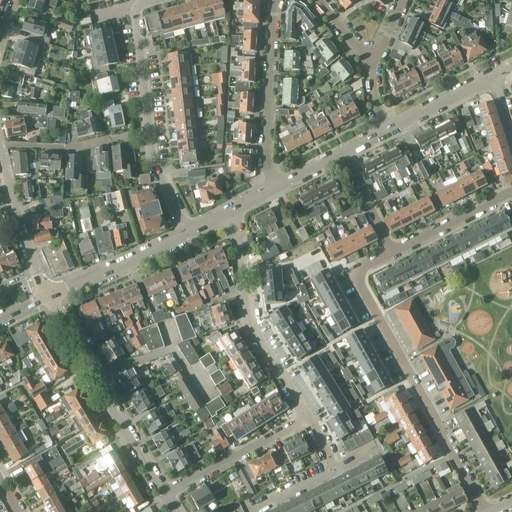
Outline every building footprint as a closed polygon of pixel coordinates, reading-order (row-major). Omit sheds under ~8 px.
[(55,8),(58,1),(55,0),(30,0),(28,9),(42,13),(44,5),(55,8)] [(215,21),(209,0),(206,0),(199,2),(205,23),(215,21)] [(221,0),(209,0),(215,21),(226,18),(221,0)] [(233,0),(233,11),(238,11),(259,12),(260,2),(244,1),(244,4),(238,3),(238,0),(233,0)] [(356,10),(365,6),(364,0),(340,0),(339,2),(346,10),(352,5),(356,10)] [(434,10),(447,16),(449,11),(453,4),(444,0),(436,0),(435,4),(435,5),(434,9),(435,9),(434,10)] [(205,23),(199,2),(188,5),(194,26),(205,23)] [(296,30),(300,27),(304,24),(301,20),(309,15),(303,8),(295,4),(291,5),(287,12),(286,26),(296,26),(296,30)] [(194,26),(188,5),(178,8),(184,29),(194,26)] [(483,6),(474,10),(476,16),(486,12),(483,6)] [(184,29),(178,8),(168,11),(173,32),(184,29)] [(441,28),(447,16),(434,10),(429,22),(441,28)] [(157,13),(163,35),(173,32),(168,11),(157,13)] [(243,27),(244,27),(257,28),(258,23),(259,23),(259,12),(238,11),(237,17),(243,17),(243,27)] [(449,11),(447,16),(453,19),(458,21),(460,16),(449,11)] [(163,35),(157,13),(144,17),(149,35),(151,34),(152,38),(163,35)] [(300,27),(303,30),(304,32),(308,29),(310,31),(317,26),(309,15),(301,20),(304,24),(300,27)] [(460,16),(458,21),(466,24),(471,22),(472,21),(460,16)] [(26,19),(23,31),(35,34),(34,40),(46,43),(49,45),(51,38),(47,37),(51,26),(35,22),(35,20),(36,21),(36,20),(29,18),(28,18),(29,19),(29,20),(26,19)] [(90,18),(79,20),(80,26),(92,24),(90,18)] [(412,18),(406,30),(419,36),(430,42),(435,40),(437,39),(421,32),(424,24),(412,18)] [(71,31),(73,24),(59,19),(56,26),(71,31)] [(466,24),(463,26),(468,36),(478,55),(479,55),(479,56),(484,53),(483,53),(488,50),(480,36),(479,37),(471,22),(466,24)] [(308,37),(304,32),(303,30),(301,31),(296,31),(296,30),(296,26),(286,26),(286,40),(295,40),(295,37),(300,38),(302,41),(302,46),(307,46),(312,42),(312,41),(308,37)] [(257,28),(244,27),(244,37),(232,36),(232,41),(257,42),(257,33),(257,28)] [(111,30),(89,35),(91,46),(113,41),(111,30)] [(407,51),(406,53),(409,55),(412,50),(413,49),(419,36),(406,30),(400,42),(398,47),(407,51)] [(312,41),(312,42),(312,44),(319,39),(314,33),(308,37),(312,41)] [(210,45),(221,44),(219,38),(219,36),(208,39),(210,45)] [(469,60),(478,55),(468,36),(462,40),(464,45),(462,46),(469,60)] [(312,52),(318,58),(333,46),(328,39),(312,52)] [(16,44),(14,50),(16,50),(15,53),(39,60),(43,49),(44,49),(46,43),(34,40),(32,46),(18,42),(17,44),(16,44)] [(113,41),(91,46),(94,57),(116,52),(113,41)] [(257,42),(232,41),(231,49),(236,49),(236,46),(243,47),(243,52),(256,52),(257,42)] [(395,45),(392,50),(396,52),(398,53),(398,54),(402,56),(404,57),(405,53),(406,53),(407,51),(398,47),(395,45)] [(339,53),(333,46),(318,58),(323,65),(339,53)] [(423,46),(419,48),(434,76),(442,73),(435,59),(431,61),(425,50),(423,46)] [(445,48),(444,46),(439,48),(440,50),(437,52),(447,70),(455,66),(445,48)] [(450,46),(445,48),(455,66),(463,62),(456,48),(452,50),(450,46)] [(221,63),(227,62),(228,47),(219,48),(221,63)] [(426,81),(434,76),(419,48),(413,51),(412,50),(409,55),(411,58),(416,55),(418,60),(419,60),(422,66),(419,67),(426,81)] [(285,61),(312,62),(310,55),(307,55),(307,57),(300,57),(300,53),(298,53),(298,51),(292,50),(292,52),(285,52),(285,61)] [(400,62),(402,56),(398,54),(398,53),(396,52),(392,50),(389,57),(400,62)] [(94,57),(90,58),(94,75),(107,72),(105,66),(118,63),(118,61),(120,61),(118,54),(116,54),(116,52),(94,57)] [(13,55),(11,61),(13,61),(12,64),(24,68),(23,73),(34,77),(36,71),(37,71),(41,60),(39,60),(15,53),(14,55),(13,55)] [(169,55),(170,68),(192,65),(191,53),(169,55)] [(330,75),(333,78),(349,66),(344,59),(332,68),(332,67),(331,68),(332,69),(330,70),(332,73),(330,75)] [(312,62),(285,61),(284,69),(299,70),(299,68),(313,68),(312,62)] [(231,65),(230,72),(255,73),(256,63),(254,63),(242,63),(242,68),(234,67),(234,65),(231,65)] [(170,68),(171,78),(193,76),(192,65),(170,68)] [(406,65),(402,67),(413,87),(420,84),(414,70),(410,72),(406,65)] [(333,79),(326,83),(330,89),(341,80),(343,82),(355,73),(349,66),(333,78),(333,79)] [(400,71),(395,73),(405,91),(413,87),(402,67),(399,69),(400,71)] [(319,75),(317,76),(319,81),(329,73),(325,69),(323,70),(318,74),(319,75)] [(396,96),(405,91),(395,73),(393,69),(389,71),(392,75),(391,76),(393,80),(390,82),(393,90),(392,91),(394,95),(396,95),(396,96)] [(15,83),(14,88),(21,89),(23,81),(29,83),(31,77),(25,75),(25,76),(9,72),(7,81),(15,83)] [(242,77),(241,83),(236,83),(235,88),(249,89),(250,83),(255,83),(255,73),(230,72),(230,77),(242,77)] [(220,74),(216,74),(217,76),(218,85),(225,84),(226,84),(227,84),(226,79),(225,73),(220,74)] [(97,82),(100,96),(120,91),(116,77),(108,79),(108,76),(105,77),(104,74),(91,77),(92,83),(97,82)] [(171,78),(172,89),(195,87),(193,76),(171,78)] [(284,79),(283,88),(298,89),(303,90),(309,87),(309,81),(298,81),(299,80),(284,79)] [(318,88),(319,90),(322,96),(330,91),(330,89),(326,83),(318,88)] [(56,86),(48,84),(46,90),(54,92),(56,86)] [(219,95),(219,96),(224,95),(226,95),(225,84),(218,85),(219,95)] [(341,99),(352,93),(349,86),(338,92),(341,99)] [(27,90),(21,89),(14,88),(14,89),(4,87),(3,97),(13,98),(14,95),(22,96),(22,92),(26,92),(27,90)] [(172,89),(174,100),(196,97),(195,87),(172,89)] [(235,94),(241,94),(241,98),(235,98),(235,103),(254,104),(254,94),(249,94),(249,89),(235,88),(235,94)] [(283,97),(303,98),(303,93),(298,93),(298,89),(283,88),(283,97)] [(314,92),(319,99),(323,97),(322,96),(319,90),(314,92)] [(80,93),(70,92),(69,103),(79,104),(80,93)] [(224,95),(219,96),(217,96),(218,107),(223,106),(225,106),(225,105),(224,95)] [(174,100),(175,111),(197,108),(196,97),(174,100)] [(303,98),(283,97),(282,105),(297,106),(297,103),(302,103),(303,98)] [(344,98),(340,100),(351,121),(359,117),(352,104),(348,106),(344,98)] [(101,102),(104,118),(109,117),(112,129),(125,126),(121,106),(115,107),(113,100),(101,102)] [(339,110),(337,111),(344,124),(351,121),(340,100),(336,103),(339,110)] [(18,112),(33,114),(34,103),(19,102),(18,112)] [(482,118),(496,113),(492,102),(478,106),(482,118)] [(34,103),(33,114),(32,118),(39,119),(40,115),(45,115),(46,105),(34,103)] [(253,114),(254,104),(235,103),(228,103),(228,109),(240,109),(240,113),(253,114)] [(217,117),(219,117),(224,116),(225,116),(223,106),(218,107),(216,107),(217,117)] [(344,124),(337,111),(333,114),(329,106),(324,108),(335,129),(344,124)] [(66,108),(54,107),(53,118),(65,119),(66,108)] [(175,111),(176,121),(198,119),(197,108),(175,111)] [(99,132),(97,125),(94,112),(88,113),(90,120),(76,124),(79,136),(99,132)] [(317,112),(313,114),(324,134),(332,130),(326,117),(324,118),(322,113),(319,115),(317,112)] [(496,113),(482,118),(486,129),(500,125),(496,113)] [(324,134),(313,114),(309,116),(310,119),(306,121),(315,139),(324,134)] [(6,124),(9,137),(26,134),(25,127),(35,126),(35,128),(47,129),(48,119),(39,119),(32,118),(23,117),(24,120),(6,124)] [(451,120),(442,124),(456,151),(460,149),(453,135),(457,133),(456,130),(461,127),(456,117),(451,120)] [(55,130),(55,126),(56,120),(48,119),(47,129),(55,130)] [(198,119),(176,121),(177,132),(199,130),(198,119)] [(301,130),(297,132),(304,145),(312,141),(301,120),(297,122),(301,130)] [(234,134),(252,135),(252,125),(239,124),(239,129),(234,129),(234,134)] [(440,142),(443,148),(447,145),(451,154),(456,151),(442,124),(433,129),(440,142)] [(500,125),(486,129),(490,141),(504,136),(500,125)] [(290,126),(285,128),(296,149),(304,145),(297,132),(295,127),(291,129),(290,126)] [(285,147),(288,153),(296,149),(285,128),(281,130),(283,134),(279,136),(282,141),(279,143),(282,148),(285,147)] [(443,148),(440,142),(433,129),(425,133),(436,155),(435,156),(438,161),(442,159),(440,154),(441,154),(438,150),(443,148)] [(199,130),(177,132),(178,143),(201,140),(199,130)] [(415,138),(422,151),(421,152),(424,157),(429,154),(431,158),(435,156),(436,155),(425,133),(415,138)] [(252,135),(234,134),(234,139),(238,139),(238,144),(251,145),(252,135)] [(504,136),(490,141),(493,152),(507,148),(504,136)] [(465,138),(458,141),(464,155),(471,152),(465,138)] [(202,151),(201,140),(178,143),(180,154),(202,151)] [(128,166),(126,146),(124,147),(124,145),(117,145),(118,147),(112,148),(115,171),(124,170),(124,179),(136,178),(135,165),(128,166)] [(95,149),(96,173),(111,172),(110,154),(105,154),(105,149),(102,149),(101,146),(97,147),(97,149),(95,149)] [(397,147),(388,152),(402,179),(403,180),(407,177),(402,169),(414,163),(406,148),(399,151),(397,147)] [(507,148),(493,152),(497,164),(511,159),(507,148)] [(232,172),(241,172),(242,150),(232,149),(226,149),(226,154),(232,155),(232,160),(232,172)] [(242,150),(241,172),(250,173),(251,161),(253,161),(253,150),(242,150)] [(202,151),(180,154),(181,167),(199,165),(199,163),(203,162),(202,151)] [(380,156),(389,174),(393,172),(397,181),(402,179),(388,152),(380,156)] [(52,156),(50,156),(49,173),(54,173),(54,170),(60,170),(61,156),(58,156),(59,154),(52,153),(52,156)] [(12,155),(13,165),(30,164),(29,154),(26,154),(12,155)] [(49,173),(50,156),(40,155),(39,169),(44,169),(44,172),(49,173)] [(67,156),(66,180),(75,180),(75,189),(87,189),(87,177),(80,177),(81,157),(79,157),(79,155),(72,155),(72,157),(67,156)] [(380,156),(371,161),(380,179),(382,183),(387,181),(384,176),(389,174),(380,156)] [(511,161),(511,159),(497,164),(501,175),(511,171),(511,161)] [(425,160),(416,165),(424,181),(433,176),(425,160)] [(382,183),(380,179),(371,161),(361,165),(364,170),(360,172),(365,181),(373,176),(380,191),(375,194),(378,200),(388,195),(384,188),(385,188),(382,183)] [(463,172),(467,169),(464,163),(459,165),(463,172)] [(31,177),(30,164),(13,165),(14,176),(24,175),(24,177),(31,177)] [(204,170),(188,172),(189,178),(205,176),(204,170)] [(480,171),(471,176),(473,181),(472,182),(474,185),(472,186),(474,188),(476,187),(477,190),(487,185),(485,182),(489,180),(484,170),(480,172),(480,171)] [(465,196),(477,190),(476,187),(474,188),(472,186),(474,185),(472,182),(473,181),(471,176),(469,173),(457,179),(458,182),(465,196)] [(149,183),(148,175),(140,176),(141,184),(149,183)] [(221,178),(208,182),(212,196),(222,193),(220,185),(223,184),(221,178)] [(325,184),(334,202),(345,197),(340,186),(338,187),(334,179),(325,184)] [(214,201),(212,196),(208,182),(206,182),(207,187),(199,189),(203,204),(214,201)] [(452,199),(453,202),(465,196),(458,182),(448,188),(446,189),(448,193),(450,193),(452,197),(453,196),(454,198),(452,199)] [(31,199),(41,198),(39,189),(38,189),(37,183),(22,185),(24,200),(26,200),(26,201),(31,200),(31,199)] [(317,188),(323,202),(327,200),(334,213),(339,211),(334,202),(325,184),(317,188)] [(317,188),(308,193),(320,216),(328,212),(323,202),(317,188)] [(443,207),(453,202),(452,199),(454,198),(453,196),(452,197),(450,193),(448,193),(446,189),(437,193),(443,207)] [(151,191),(133,196),(137,210),(140,209),(140,211),(139,211),(140,213),(141,213),(143,220),(140,221),(144,234),(161,230),(160,228),(164,227),(160,213),(157,214),(155,207),(158,206),(154,194),(152,195),(151,191)] [(128,210),(124,192),(105,196),(108,214),(128,210)] [(317,222),(322,220),(320,216),(308,193),(298,197),(305,211),(304,211),(308,218),(313,215),(317,222)] [(104,207),(103,197),(93,199),(94,209),(104,207)] [(42,209),(55,207),(54,198),(41,200),(42,209)] [(428,198),(419,202),(421,207),(419,208),(422,212),(421,213),(421,215),(424,214),(425,216),(435,211),(428,198)] [(417,203),(406,209),(413,222),(425,216),(424,214),(421,215),(421,213),(422,212),(419,208),(421,207),(419,202),(417,203)] [(343,218),(358,211),(355,204),(340,211),(343,218)] [(271,209),(262,213),(277,243),(277,245),(282,242),(276,231),(278,230),(275,222),(277,221),(271,209)] [(400,226),(401,228),(413,222),(406,209),(395,214),(394,215),(396,220),(398,219),(400,223),(401,223),(402,225),(400,226)] [(491,218),(500,236),(511,230),(511,221),(511,220),(510,221),(505,211),(491,218)] [(267,236),(272,245),(277,243),(262,213),(253,217),(259,230),(262,229),(266,237),(267,236)] [(394,215),(385,220),(391,233),(401,228),(400,226),(402,225),(401,223),(400,223),(398,219),(396,220),(394,215)] [(50,218),(44,218),(44,216),(31,216),(32,230),(45,229),(45,230),(52,229),(51,223),(50,223),(50,218)] [(92,231),(89,218),(82,220),(86,233),(92,231)] [(478,224),(488,243),(500,236),(491,218),(478,224)] [(126,245),(125,242),(129,241),(127,229),(127,230),(125,223),(115,226),(115,222),(110,223),(111,227),(112,227),(117,247),(126,245)] [(466,231),(475,249),(488,243),(478,224),(466,231)] [(303,227),(297,231),(303,243),(309,239),(303,227)] [(366,243),(367,245),(377,240),(370,227),(361,232),(363,236),(362,237),(364,242),(363,242),(364,244),(366,243)] [(108,232),(103,233),(102,228),(94,230),(96,241),(100,255),(103,254),(105,255),(107,254),(108,252),(113,251),(110,238),(111,237),(110,233),(108,232)] [(37,245),(51,241),(59,239),(56,229),(48,231),(41,233),(41,231),(34,233),(37,245)] [(324,232),(331,246),(327,249),(334,262),(344,257),(342,255),(345,254),(344,252),(343,252),(340,248),(339,249),(336,244),(332,236),(329,230),(326,231),(324,232)] [(453,237),(462,256),(475,249),(466,231),(453,237)] [(360,232),(349,238),(355,251),(367,245),(366,243),(364,244),(363,242),(364,242),(362,237),(363,236),(361,232),(360,232)] [(91,253),(95,252),(89,237),(79,242),(85,263),(94,260),(91,253)] [(440,244),(449,262),(462,256),(453,237),(440,244)] [(0,244),(1,248),(11,268),(19,264),(20,263),(18,259),(17,259),(14,252),(9,254),(6,246),(10,244),(7,238),(0,241),(0,244)] [(81,266),(75,252),(69,238),(41,250),(50,271),(53,270),(56,277),(81,266)] [(313,238),(308,241),(313,251),(318,248),(313,238)] [(342,255),(344,257),(355,251),(349,238),(338,243),(336,244),(339,249),(340,248),(343,252),(344,252),(345,254),(342,255)] [(509,239),(503,242),(506,248),(511,245),(509,239)] [(288,240),(279,245),(283,253),(292,248),(288,240)] [(308,241),(302,243),(307,253),(313,251),(308,241)] [(497,245),(500,251),(506,248),(503,242),(497,245)] [(302,243),(297,246),(302,256),(307,253),(302,243)] [(427,250),(436,269),(449,262),(440,244),(427,250)] [(262,251),(258,253),(263,263),(280,254),(275,245),(271,247),(270,245),(261,250),(262,251)] [(297,246),(291,249),(296,259),(302,256),(297,246)] [(10,269),(11,268),(1,248),(0,248),(0,254),(1,257),(0,257),(0,265),(3,273),(10,270),(10,269)] [(223,248),(212,253),(218,266),(219,266),(223,275),(219,277),(224,289),(233,285),(224,264),(227,263),(224,255),(226,254),(223,248)] [(291,249),(286,252),(291,261),(296,259),(291,249)] [(414,257),(423,275),(436,269),(427,250),(414,257)] [(212,253),(204,256),(209,270),(215,268),(219,277),(223,275),(219,266),(218,266),(212,253)] [(195,260),(201,274),(205,272),(209,283),(214,281),(209,270),(204,256),(195,260)] [(423,275),(414,257),(401,263),(410,281),(423,275)] [(187,264),(192,278),(196,276),(200,287),(205,285),(201,274),(195,260),(187,264)] [(401,263),(394,266),(388,269),(397,288),(410,281),(401,263)] [(187,298),(191,310),(203,306),(191,278),(192,278),(187,264),(178,268),(184,282),(186,280),(193,296),(187,298)] [(388,269),(375,276),(380,286),(379,287),(381,292),(383,291),(384,294),(397,288),(388,269)] [(327,270),(310,280),(315,289),(333,279),(327,270)] [(162,274),(170,293),(173,301),(178,300),(172,286),(176,285),(170,271),(162,274)] [(280,271),(262,273),(263,284),(281,282),(280,271)] [(165,295),(170,293),(162,274),(153,278),(159,292),(158,292),(162,302),(167,300),(165,295)] [(158,304),(162,302),(158,292),(159,292),(153,278),(144,282),(150,296),(153,294),(158,304)] [(333,279),(315,289),(320,298),(338,288),(333,279)] [(281,282),(263,284),(265,294),(282,292),(281,282)] [(222,293),(218,283),(214,285),(218,295),(222,293)] [(211,297),(217,295),(212,284),(207,286),(211,297)] [(136,285),(128,289),(133,303),(137,301),(141,310),(146,308),(136,285)] [(338,288),(320,298),(325,308),(327,307),(327,306),(343,297),(338,288)] [(129,305),(133,303),(128,289),(119,292),(125,306),(129,316),(133,314),(129,305)] [(209,298),(206,290),(199,292),(203,301),(209,298)] [(119,292),(111,296),(117,310),(120,308),(124,318),(129,316),(125,306),(119,292)] [(282,292),(265,294),(266,305),(286,303),(285,292),(282,292)] [(111,296),(103,300),(108,313),(113,323),(117,321),(115,316),(118,315),(116,310),(117,310),(111,296)] [(390,306),(399,302),(397,298),(396,297),(396,296),(387,301),(390,306)] [(343,297),(327,306),(327,307),(332,315),(348,306),(343,297)] [(191,310),(187,298),(186,299),(188,305),(176,309),(179,314),(191,310)] [(108,325),(113,323),(108,313),(103,300),(94,303),(100,317),(104,315),(108,325)] [(435,340),(412,300),(395,309),(400,318),(402,318),(404,321),(402,322),(417,349),(435,340)] [(89,322),(94,334),(92,335),(95,342),(107,337),(104,330),(101,330),(98,324),(102,322),(100,317),(94,303),(78,310),(82,320),(85,318),(87,322),(89,322)] [(205,316),(206,320),(230,312),(227,304),(213,308),(214,313),(205,316)] [(332,315),(330,316),(335,326),(337,325),(337,324),(353,315),(348,306),(332,315)] [(285,307),(270,316),(275,326),(290,316),(285,307)] [(157,312),(161,322),(166,321),(162,310),(157,312)] [(155,324),(161,322),(157,312),(151,315),(155,324)] [(233,321),(230,312),(206,320),(202,322),(203,326),(212,323),(213,328),(219,326),(233,321)] [(174,317),(176,323),(189,319),(186,313),(174,317)] [(353,315),(337,324),(337,325),(342,334),(358,325),(353,315)] [(290,316),(275,326),(281,334),(296,325),(290,316)] [(176,323),(178,329),(191,325),(189,319),(176,323)] [(127,329),(133,326),(131,320),(125,323),(127,329)] [(12,337),(18,348),(28,342),(46,332),(44,328),(43,329),(40,324),(33,328),(32,325),(25,329),(26,331),(22,334),(20,332),(12,337)] [(138,330),(141,336),(159,330),(157,324),(138,330)] [(191,325),(178,329),(181,335),(194,331),(191,325)] [(296,325),(281,334),(286,343),(302,333),(301,333),(296,325)] [(136,327),(134,327),(131,329),(135,337),(140,334),(136,327)] [(159,330),(141,336),(144,341),(161,335),(159,330)] [(219,340),(225,350),(241,340),(234,330),(223,337),(220,332),(210,339),(213,344),(219,340)] [(361,330),(345,339),(351,348),(366,340),(361,330)] [(181,335),(183,342),(187,340),(197,337),(194,331),(181,335)] [(37,348),(49,340),(47,336),(48,335),(46,332),(28,342),(31,346),(34,344),(37,348)] [(302,333),(286,343),(292,352),(307,342),(309,341),(303,332),(301,333),(302,333)] [(140,334),(138,336),(131,339),(136,349),(145,344),(140,334)] [(161,335),(144,341),(147,346),(163,341),(161,335)] [(100,347),(105,355),(127,342),(124,337),(115,343),(113,339),(100,347)] [(49,340),(37,348),(39,351),(34,354),(36,359),(55,348),(53,344),(52,345),(49,340)] [(178,346),(184,355),(188,352),(193,349),(187,340),(183,342),(183,343),(178,346)] [(225,350),(231,359),(247,350),(241,340),(225,350)] [(366,340),(351,348),(356,357),(371,349),(366,340)] [(438,345),(420,355),(438,387),(437,388),(438,387),(440,391),(439,392),(441,391),(451,410),(468,400),(468,399),(475,395),(449,349),(453,347),(454,345),(454,343),(453,341),(451,340),(448,340),(438,346),(438,345)] [(165,347),(163,341),(147,346),(150,352),(165,347)] [(127,342),(105,355),(110,363),(123,355),(123,356),(132,350),(127,342)] [(307,342),(292,352),(298,361),(313,351),(307,342)] [(2,344),(0,344),(0,349),(9,364),(12,363),(10,358),(14,356),(7,343),(2,346),(2,344)] [(44,360),(46,364),(59,356),(56,352),(57,351),(55,348),(36,359),(39,363),(44,360)] [(0,363),(2,363),(4,367),(9,364),(0,349),(0,363)] [(199,359),(193,349),(188,352),(195,362),(199,359)] [(371,349),(356,357),(361,366),(376,358),(371,349)] [(247,350),(231,359),(237,369),(253,360),(251,358),(252,357),(250,353),(249,354),(247,350)] [(190,365),(195,362),(188,352),(184,355),(190,365)] [(207,362),(213,358),(210,353),(199,359),(202,364),(207,362)] [(318,355),(301,366),(307,375),(322,365),(322,366),(324,364),(318,355)] [(46,374),(65,363),(63,360),(61,361),(59,356),(46,364),(48,367),(44,370),(46,374)] [(216,363),(213,358),(207,362),(202,364),(206,369),(216,363)] [(376,358),(361,366),(366,375),(381,367),(376,358)] [(237,369),(243,379),(259,369),(253,360),(237,369)] [(181,368),(176,361),(166,367),(171,375),(181,368)] [(65,363),(46,374),(51,382),(68,372),(65,368),(67,367),(65,363)] [(322,365),(307,375),(312,384),(327,374),(322,366),(322,365)] [(381,367),(366,375),(371,384),(386,376),(381,367)] [(119,378),(123,385),(146,373),(148,372),(146,368),(144,369),(137,373),(134,369),(119,378)] [(210,376),(213,381),(223,374),(220,369),(210,376)] [(259,369),(243,379),(250,389),(265,379),(259,369)] [(148,372),(146,373),(123,385),(127,393),(143,384),(141,381),(148,376),(149,378),(151,377),(148,372)] [(223,374),(213,381),(216,385),(226,379),(223,374)] [(327,374),(312,384),(318,392),(333,383),(327,374)] [(470,377),(482,398),(486,395),(474,375),(470,377)] [(23,379),(26,386),(32,383),(28,376),(23,379)] [(386,376),(371,384),(376,394),(392,385),(386,376)] [(176,383),(182,393),(193,387),(186,377),(176,383)] [(9,381),(12,386),(18,383),(15,378),(9,381)] [(34,387),(32,383),(26,386),(33,397),(47,389),(42,382),(34,387)] [(233,391),(231,386),(228,382),(218,388),(223,397),(233,391)] [(333,383),(318,392),(323,401),(338,391),(333,383)] [(135,406),(160,392),(161,391),(159,387),(148,393),(146,389),(130,398),(135,406)] [(182,393),(189,403),(199,397),(193,387),(182,393)] [(254,396),(260,392),(257,387),(250,391),(254,396)] [(390,411),(407,402),(401,391),(400,392),(397,387),(382,395),(385,400),(384,401),(390,411)] [(61,400),(66,407),(84,397),(82,393),(81,394),(78,390),(61,400)] [(265,397),(267,400),(266,401),(275,416),(285,410),(279,399),(281,398),(277,390),(265,397)] [(338,391),(323,401),(329,410),(344,400),(338,391)] [(34,399),(38,405),(49,398),(46,392),(34,399)] [(162,395),(160,392),(135,406),(139,414),(154,405),(152,401),(162,395)] [(219,396),(215,399),(221,410),(226,406),(219,396)] [(73,409),(75,413),(88,406),(85,401),(86,400),(84,397),(66,407),(68,412),(73,409)] [(199,397),(189,403),(194,412),(205,406),(199,397)] [(53,404),(49,398),(38,405),(42,411),(53,404)] [(216,413),(221,410),(215,399),(210,402),(216,413)] [(344,400),(329,410),(334,418),(335,419),(343,413),(344,413),(350,409),(344,400)] [(275,416),(266,401),(256,407),(266,422),(275,416)] [(217,415),(216,413),(210,402),(205,405),(212,418),(217,415)] [(396,422),(413,413),(407,402),(390,411),(396,422)] [(455,418),(461,428),(481,417),(478,412),(480,411),(479,411),(487,407),(484,402),(455,418)] [(7,406),(2,409),(0,405),(0,414),(4,413),(9,410),(8,408),(7,406)] [(75,423),(93,413),(91,410),(90,410),(88,406),(75,413),(77,417),(73,419),(75,423)] [(141,418),(146,426),(168,414),(164,406),(141,418)] [(205,406),(201,408),(195,412),(201,422),(208,418),(209,413),(205,406)] [(266,422),(256,407),(246,413),(256,428),(266,422)] [(175,415),(173,411),(168,414),(146,426),(150,434),(166,425),(164,421),(175,415)] [(384,412),(379,415),(382,420),(387,417),(384,412)] [(4,413),(0,414),(0,428),(10,423),(4,413)] [(95,417),(93,413),(75,423),(80,431),(84,429),(97,422),(94,417),(95,417)] [(256,428),(246,413),(237,419),(246,434),(256,428)] [(334,418),(328,422),(334,431),(349,422),(349,421),(344,413),(343,413),(335,419),(334,418)] [(406,431),(419,424),(413,413),(396,422),(397,423),(400,421),(406,431)] [(53,415),(45,419),(48,423),(55,419),(53,415)] [(376,424),(382,420),(379,415),(373,418),(376,424)] [(481,417),(461,428),(466,438),(492,424),(490,421),(483,425),(480,420),(482,418),(481,417)] [(246,434),(237,419),(227,425),(226,423),(221,426),(228,438),(233,435),(236,441),(246,434)] [(349,422),(334,431),(340,440),(357,429),(351,420),(349,421),(349,422)] [(364,420),(359,423),(363,432),(364,432),(369,429),(367,425),(364,420)] [(99,426),(97,422),(84,429),(86,433),(82,435),(84,439),(103,428),(101,425),(99,426)] [(0,428),(0,437),(2,441),(16,433),(14,430),(10,423),(0,428)] [(412,442),(425,435),(419,424),(406,431),(412,442)] [(492,424),(466,438),(472,448),(490,438),(487,433),(494,428),(492,424)] [(56,426),(48,430),(52,436),(60,431),(56,426)] [(153,439),(157,446),(173,438),(185,431),(182,427),(178,430),(176,426),(153,439)] [(105,432),(103,428),(84,439),(87,444),(89,447),(94,445),(97,451),(106,445),(103,440),(106,438),(104,433),(105,432)] [(217,439),(223,436),(219,429),(213,432),(217,439)] [(363,432),(369,442),(374,439),(369,429),(364,432),(363,432)] [(16,433),(2,441),(8,452),(22,444),(27,441),(21,430),(21,431),(16,433)] [(173,438),(157,446),(161,454),(177,446),(175,442),(190,434),(188,430),(185,431),(173,438)] [(363,432),(358,434),(363,444),(369,442),(363,432)] [(396,433),(391,437),(394,442),(399,439),(396,433)] [(358,434),(353,437),(358,447),(363,444),(358,434)] [(418,453),(431,446),(425,435),(412,442),(418,453)] [(223,436),(217,439),(210,444),(216,453),(229,445),(223,436)] [(353,437),(348,440),(353,450),(358,447),(353,437)] [(388,445),(394,442),(391,437),(385,440),(388,445)] [(302,438),(293,443),(301,459),(314,452),(314,453),(316,452),(310,440),(305,443),(302,438)] [(490,438),(472,448),(478,458),(503,444),(501,441),(494,445),(490,438)] [(64,451),(67,457),(77,452),(76,450),(80,448),(87,444),(84,439),(77,443),(72,446),(64,451)] [(343,442),(348,452),(353,450),(348,440),(343,442)] [(69,442),(61,447),(64,451),(72,446),(69,442)] [(167,457),(171,465),(197,451),(193,443),(167,457)] [(286,453),(281,455),(286,465),(291,463),(291,464),(301,459),(293,443),(283,447),(286,453)] [(8,452),(14,463),(33,452),(39,448),(37,444),(26,451),(22,444),(8,452)] [(503,444),(478,458),(483,468),(501,459),(498,452),(505,448),(503,444)] [(39,448),(33,452),(35,456),(46,449),(44,445),(39,448)] [(431,446),(418,453),(424,464),(437,457),(431,446)] [(114,451),(102,457),(104,462),(99,465),(103,471),(108,468),(120,461),(114,451)] [(199,455),(197,451),(171,465),(176,473),(199,460),(198,456),(199,455)] [(78,471),(95,461),(102,457),(99,453),(71,469),(79,480),(83,478),(78,471)] [(260,459),(267,474),(279,467),(272,453),(260,459)] [(32,481),(53,468),(64,462),(60,456),(45,465),(40,455),(25,464),(27,468),(25,469),(31,480),(32,481)] [(286,465),(281,455),(275,458),(284,474),(289,471),(286,465)] [(403,458),(406,464),(411,461),(408,455),(403,458)] [(380,457),(370,462),(379,478),(388,473),(380,457)] [(406,464),(403,458),(397,461),(400,467),(406,464)] [(249,465),(243,468),(248,476),(253,487),(257,485),(256,483),(258,482),(256,479),(267,474),(260,459),(249,465)] [(501,459),(483,468),(489,479),(511,465),(511,461),(505,465),(501,459)] [(120,461),(108,468),(114,478),(126,471),(120,461)] [(56,473),(67,467),(64,462),(53,468),(32,481),(38,492),(50,485),(47,480),(52,478),(51,476),(56,473)] [(370,462),(361,466),(370,482),(379,478),(370,462)] [(442,471),(448,468),(445,463),(440,465),(442,471)] [(511,465),(489,479),(494,489),(511,479),(511,478),(509,472),(511,470),(511,465)] [(361,466),(352,471),(360,487),(370,482),(361,466)] [(238,471),(242,479),(248,476),(243,468),(238,471)] [(126,471),(114,478),(108,481),(111,486),(117,483),(120,488),(131,481),(126,471)] [(352,471),(343,475),(351,492),(360,487),(352,471)] [(423,474),(426,479),(432,476),(429,471),(423,474)] [(88,480),(86,482),(87,485),(99,477),(98,474),(88,480)] [(419,482),(426,479),(423,474),(417,477),(419,482)] [(88,493),(111,480),(108,475),(85,489),(88,493)] [(334,480),(342,496),(351,492),(343,475),(334,480)] [(256,492),(253,487),(248,476),(242,479),(251,495),(256,492)] [(334,480),(325,485),(333,501),(342,496),(334,480)] [(131,481),(120,488),(123,494),(120,496),(122,500),(137,491),(131,481)] [(405,483),(399,486),(402,492),(408,489),(405,483)] [(44,502),(65,490),(63,486),(58,488),(57,486),(52,489),(50,485),(38,492),(44,502)] [(325,485),(316,489),(324,506),(333,501),(325,485)] [(447,491),(449,495),(455,508),(467,501),(459,485),(447,491)] [(209,501),(213,498),(207,486),(191,495),(199,509),(210,503),(209,501)] [(402,492),(399,486),(393,489),(396,495),(402,492)] [(316,489),(307,494),(315,510),(324,506),(316,489)] [(44,502),(49,511),(50,511),(62,506),(58,499),(68,494),(65,490),(44,502)] [(123,506),(128,503),(131,508),(129,509),(131,511),(136,511),(139,511),(136,506),(144,502),(137,491),(122,500),(121,501),(123,506)] [(380,493),(374,496),(377,502),(383,499),(380,493)] [(307,494),(297,499),(304,511),(311,511),(315,510),(307,494)] [(449,495),(437,501),(442,511),(445,511),(455,508),(449,495)] [(377,502),(374,496),(368,499),(371,505),(377,502)] [(304,511),(297,499),(288,503),(292,511),(304,511)] [(436,501),(425,507),(427,511),(442,511),(437,501),(436,501)] [(108,502),(95,510),(96,511),(103,511),(111,508),(108,502)] [(292,511),(288,503),(279,508),(281,511),(292,511)]
